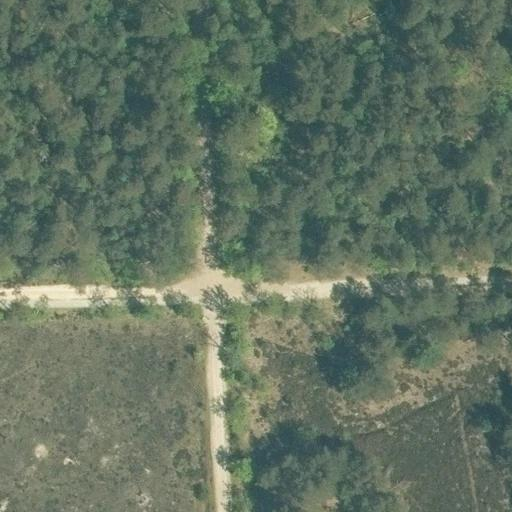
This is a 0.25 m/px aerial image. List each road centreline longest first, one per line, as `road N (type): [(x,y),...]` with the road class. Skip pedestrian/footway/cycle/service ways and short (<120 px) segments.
road 1 (track): [(212,292),(511,290)]
road 2 (track): [(200,0),(212,292)]
road 3 (track): [(0,295),(212,292)]
road 4 (track): [(214,313),(226,511)]
